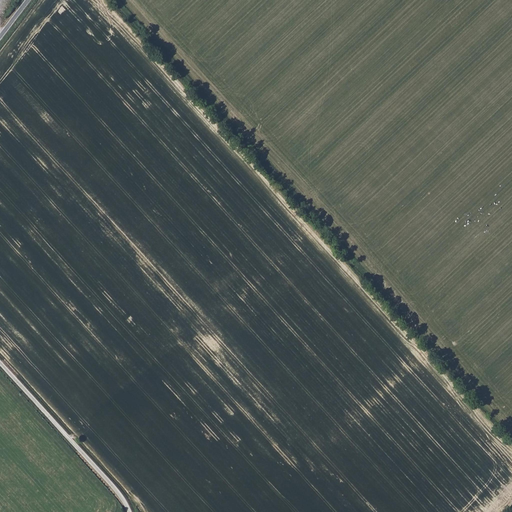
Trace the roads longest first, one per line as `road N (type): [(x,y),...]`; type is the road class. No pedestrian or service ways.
road 1 (track): [(114,0),(511,437)]
road 2 (unclassified): [(0,362),(130,511)]
